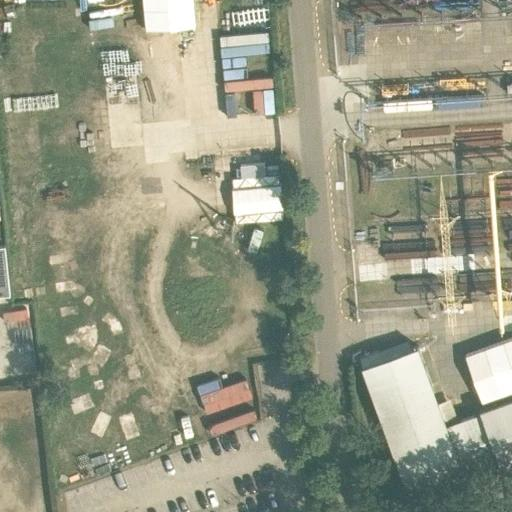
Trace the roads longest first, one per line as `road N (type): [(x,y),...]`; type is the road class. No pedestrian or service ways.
road 1 (residential): [(354,511),(332,451),(302,0)]
road 2 (unknown): [(511,113),(311,128)]
road 3 (unknown): [(325,345),(511,327)]
